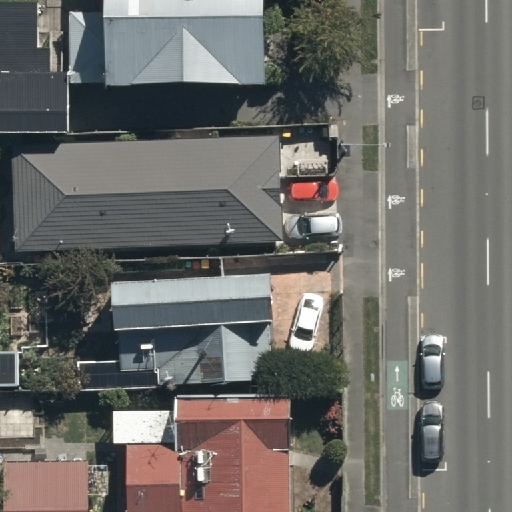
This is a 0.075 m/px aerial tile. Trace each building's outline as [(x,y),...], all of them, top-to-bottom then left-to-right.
[(37,0),(0,0),(0,132),(67,132),(67,74),(49,74),(48,47),(38,47),(37,0)] [(268,0),(107,0),(108,12),(71,12),(71,83),(267,84),(268,0)] [(284,245),(282,191),(280,136),(66,142),(66,150),(13,150),(16,252),(284,245)] [(272,273),(115,280),(116,332),(120,332),(121,372),(159,372),(159,382),(253,381),(253,374),(273,374),(272,273)] [(68,346),(4,346),(4,379),(69,378),(68,346)] [(291,511),(291,393),(177,395),(177,410),(115,410),(115,444),(128,443),(127,511),(291,511)] [(90,511),(90,461),(6,460),(6,511),(90,511)]
